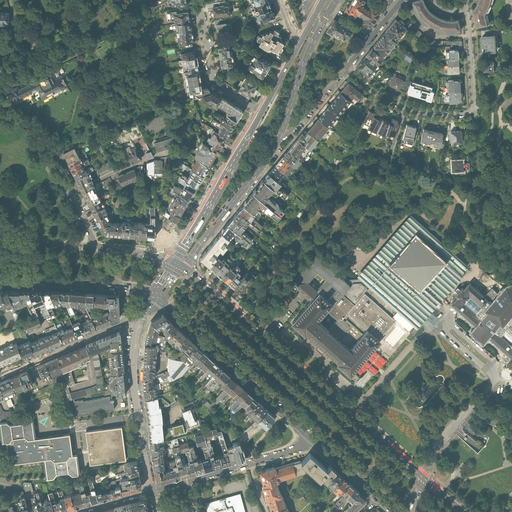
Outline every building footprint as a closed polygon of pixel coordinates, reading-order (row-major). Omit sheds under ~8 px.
[(256,14),(270,9),(270,8),(268,1),(267,1),(266,0),(265,0),(253,5),(255,10),(256,14)] [(352,0),(350,4),(361,11),(364,6),(362,5),(364,1),(362,0),(352,0)] [(462,31),(458,20),(453,21),(448,21),(447,21),(446,20),(438,18),(433,15),(428,10),(427,9),(424,5),(422,0),(412,3),(415,10),(418,14),(421,18),(424,21),(428,25),(433,27),(437,29),(442,31),(447,32),(452,32),(457,32),(462,31)] [(487,24),(485,14),(488,10),(490,6),(491,2),(491,0),(479,0),(479,1),(478,3),(476,7),(472,11),(474,16),(477,27),(487,24)] [(358,15),(361,11),(350,4),(348,8),(347,7),(344,12),(351,16),(349,19),(352,20),(356,14),(358,15)] [(364,6),(361,11),(375,20),(378,15),(380,15),(382,13),(380,12),(380,11),(372,5),(369,9),(364,6)] [(213,8),(212,8),(213,13),(212,13),(212,14),(211,14),(211,15),(211,16),(212,16),(213,17),(214,16),(214,17),(230,14),(228,7),(228,6),(224,7),(224,6),(219,7),(213,8)] [(272,14),(270,9),(256,14),(258,19),(260,23),(266,21),(268,21),(273,19),(274,17),(275,17),(273,13),(272,14)] [(0,22),(0,24),(4,24),(4,22),(8,22),(8,11),(0,10),(0,22)] [(372,24),(375,20),(361,11),(358,15),(363,18),(361,22),(369,28),(372,24)] [(174,26),(190,23),(188,13),(176,15),(176,13),(166,15),(167,22),(174,21),(174,26)] [(326,31),(334,36),(342,25),(334,20),(326,31)] [(395,20),(384,33),(396,42),(398,39),(397,39),(406,29),(402,26),(403,25),(404,24),(404,23),(403,22),(403,21),(402,21),(401,21),(400,21),(399,22),(398,23),(395,20)] [(176,34),(191,31),(190,23),(174,26),(176,34)] [(227,29),(226,24),(222,24),(216,25),(216,26),(218,34),(218,33),(218,34),(219,34),(219,35),(220,35),(221,35),(221,34),(222,34),(222,33),(227,32),(228,32),(228,31),(228,30),(228,29),(227,29)] [(345,38),(345,37),(347,38),(352,31),(342,25),(334,36),(338,39),(340,37),(341,38),(341,39),(343,40),(344,39),(345,38)] [(442,47),(442,44),(442,42),(436,42),(430,40),(425,37),(420,34),(417,31),(411,26),(410,28),(407,31),(429,49),(430,47),(433,48),(437,48),(440,48),(442,48),(442,47)] [(259,45),(267,50),(269,48),(273,51),(274,50),(278,52),(280,49),(280,50),(282,47),(281,46),(283,43),(280,41),(281,39),(279,38),(280,37),(277,35),(279,32),(274,30),(272,33),(270,31),(268,34),(266,33),(264,35),(263,34),(261,37),(259,36),(256,40),(260,42),(259,45)] [(191,31),(176,34),(178,45),(179,49),(182,48),(192,47),(191,43),(193,43),(191,31)] [(102,59),(123,48),(115,33),(99,41),(101,46),(96,49),(102,59)] [(396,43),(396,42),(384,33),(378,41),(389,50),(391,51),(396,45),(395,44),(396,43)] [(491,37),(482,38),(483,48),(486,48),(487,53),(497,53),(496,37),(491,37)] [(386,53),(389,50),(378,41),(373,47),(372,49),(383,58),(384,58),(387,54),(386,53)] [(218,49),(219,58),(232,56),(232,51),(229,52),(228,45),(222,46),(220,46),(221,49),(218,49)] [(376,66),(383,58),(372,49),(372,48),(365,56),(376,66)] [(446,59),(458,58),(458,51),(454,51),(454,50),(449,50),(449,51),(446,52),(445,52),(446,59)] [(181,61),(194,59),(193,52),(183,54),(180,54),(181,61)] [(232,60),(232,56),(219,58),(221,68),(232,66),(235,65),(234,60),(232,60)] [(256,65),(267,71),(272,64),(263,59),(261,59),(257,56),(253,63),(256,65)] [(373,70),(376,66),(365,56),(356,67),(367,76),(373,70)] [(184,69),(197,67),(196,59),(194,59),(181,61),(182,67),(181,67),(182,69),(184,69)] [(494,71),(494,63),(484,63),(484,72),(494,71)] [(253,73),(263,79),(267,71),(256,65),(255,67),(250,64),(248,68),(254,72),(253,73)] [(458,72),(458,65),(447,66),(447,69),(444,70),(444,74),(446,73),(452,73),(455,73),(458,72)] [(183,76),(198,73),(197,67),(184,69),(184,72),(182,73),(183,76)] [(18,86),(11,90),(12,93),(11,94),(13,99),(16,104),(24,100),(23,98),(38,90),(43,100),(52,96),(62,90),(61,90),(68,86),(63,74),(60,76),(57,71),(54,72),(53,68),(46,72),(47,74),(38,79),(35,78),(32,80),(31,83),(19,89),(18,86)] [(376,72),(373,70),(367,76),(371,79),(376,72)] [(198,73),(183,76),(183,78),(185,78),(185,82),(184,82),(185,87),(201,84),(200,82),(201,82),(200,76),(199,76),(198,73)] [(390,79),(387,84),(399,90),(401,85),(401,86),(402,85),(403,83),(402,83),(403,81),(395,77),(393,81),(390,79)] [(240,87),(238,91),(249,98),(251,94),(254,96),(256,93),(258,90),(255,88),(257,85),(245,78),(242,82),(241,81),(237,86),(240,87)] [(447,88),(447,92),(459,91),(459,89),(461,88),(460,85),(459,85),(459,82),(453,82),(452,80),(448,81),(448,82),(446,82),(446,88),(447,88)] [(344,82),(341,86),(343,88),(340,92),(351,102),(353,103),(356,99),(359,102),(364,96),(347,82),(345,81),(344,82)] [(408,94),(418,97),(422,85),(412,83),(412,85),(410,85),(408,94)] [(201,84),(185,87),(186,92),(187,92),(187,93),(189,93),(189,94),(193,94),(194,100),(201,97),(209,94),(209,91),(206,90),(202,91),(201,84)] [(422,85),(418,97),(426,99),(426,100),(430,101),(431,96),(433,92),(430,91),(431,88),(422,85)] [(337,90),(331,98),(334,100),(329,105),(339,114),(346,105),(347,106),(351,102),(340,92),(337,90)] [(459,93),(459,91),(447,92),(447,95),(445,95),(444,95),(444,96),(444,102),(449,102),(449,103),(456,102),(456,101),(460,101),(460,97),(461,97),(461,93),(459,93)] [(209,94),(201,97),(200,100),(208,103),(208,104),(208,105),(208,106),(209,106),(210,106),(211,106),(212,105),(216,108),(218,105),(221,98),(212,93),(209,94)] [(226,114),(227,114),(236,120),(238,117),(240,117),(241,114),(240,114),(242,111),(221,98),(218,105),(227,110),(227,112),(226,114)] [(339,114),(329,105),(326,103),(321,110),(324,112),(318,119),(328,127),(329,126),(330,126),(331,125),(331,124),(331,123),(334,125),(339,120),(336,118),(337,117),(338,116),(339,115),(339,114)] [(377,132),(382,121),(383,120),(379,118),(379,119),(375,117),(377,113),(373,112),(373,113),(369,111),(363,124),(369,126),(367,129),(376,133),(377,132)] [(225,117),(222,117),(214,113),(212,117),(213,117),(231,128),(232,128),(233,127),(234,127),(235,125),(234,123),(236,120),(227,114),(225,117)] [(217,132),(226,137),(228,134),(229,134),(230,131),(231,128),(213,117),(211,122),(219,127),(220,127),(220,128),(219,128),(217,132)] [(313,120),(305,129),(317,140),(321,136),(324,138),(328,134),(326,133),(330,128),(328,127),(318,119),(314,124),(313,123),(315,121),(313,120)] [(384,122),(382,121),(377,132),(381,134),(382,137),(387,139),(388,135),(395,137),(399,124),(397,123),(397,121),(392,119),(390,125),(389,124),(389,122),(385,120),(384,122)] [(139,136),(141,139),(143,138),(136,124),(115,131),(125,151),(135,146),(134,142),(135,142),(136,139),(136,138),(139,136)] [(406,126),(403,140),(407,142),(407,139),(413,141),(416,128),(416,127),(411,126),(411,127),(406,126)] [(305,129),(297,139),(309,149),(310,149),(317,140),(305,129)] [(210,146),(212,149),(217,152),(221,144),(223,144),(225,141),(224,141),(226,137),(217,132),(215,130),(208,140),(210,146)] [(426,144),(430,145),(433,132),(423,130),(421,144),(426,145),(426,144)] [(442,134),(433,132),(430,145),(435,146),(435,147),(439,148),(440,145),(440,144),(441,144),(442,138),(441,138),(442,134)] [(454,133),(450,133),(451,142),(450,142),(451,144),(454,144),(454,143),(461,143),(461,133),(458,133),(454,133)] [(172,137),(154,142),(157,151),(174,145),(172,137)] [(147,155),(149,158),(153,156),(150,151),(143,138),(141,139),(139,140),(146,152),(147,155)] [(297,139),(288,150),(300,160),(303,157),(304,158),(307,154),(306,153),(309,149),(297,139)] [(195,157),(197,158),(209,165),(217,152),(212,149),(210,146),(208,146),(202,142),(199,148),(200,148),(195,157)] [(68,163),(79,157),(73,145),(57,150),(53,151),(58,161),(66,158),(68,163)] [(142,158),(135,146),(125,151),(131,163),(142,158)] [(288,150),(282,157),(294,166),(295,167),(301,161),(300,160),(288,150)] [(80,163),(82,162),(80,157),(79,157),(68,163),(70,168),(80,163)] [(282,157),(275,165),(286,174),(286,175),(294,166),(282,157)] [(191,168),(203,175),(205,171),(206,172),(208,169),(207,169),(209,165),(197,158),(191,168)] [(161,160),(153,160),(154,173),(162,173),(162,162),(162,160),(161,160)] [(463,160),(452,160),(452,170),(463,170),(463,163),(463,160)] [(109,161),(96,168),(97,174),(101,174),(100,173),(103,172),(103,171),(106,171),(105,170),(108,169),(108,171),(114,170),(109,161)] [(81,165),(80,163),(70,168),(73,173),(82,168),(81,165)] [(190,172),(189,174),(200,180),(203,175),(191,168),(184,164),(182,167),(190,172)] [(275,165),(269,173),(279,182),(286,174),(275,165)] [(76,178),(88,172),(93,169),(91,166),(85,169),(85,170),(84,171),(82,168),(73,173),(75,178),(76,178)] [(134,169),(117,176),(118,178),(121,184),(122,186),(137,180),(137,177),(135,172),(134,169)] [(83,189),(84,190),(93,186),(93,185),(93,184),(92,182),(93,182),(88,172),(76,178),(80,185),(81,185),(83,189)] [(180,176),(196,186),(200,180),(189,174),(187,177),(182,173),(180,176)] [(269,173),(263,180),(277,192),(284,197),(288,193),(281,188),(280,189),(279,188),(278,188),(276,187),(279,184),(280,185),(281,183),(279,182),(269,173)] [(185,184),(184,186),(193,192),(196,186),(180,176),(178,180),(185,184)] [(98,183),(101,188),(110,183),(109,181),(111,180),(109,177),(107,178),(105,181),(103,180),(101,182),(100,182),(98,183)] [(255,190),(253,192),(280,214),(283,210),(277,205),(278,204),(275,202),(274,202),(268,197),(267,195),(269,192),(272,192),(275,195),(277,192),(263,180),(255,190)] [(174,184),(172,188),(189,198),(193,192),(184,186),(181,190),(180,190),(181,188),(174,184)] [(97,193),(94,186),(93,186),(84,190),(82,191),(84,195),(88,203),(98,199),(100,198),(97,193)] [(176,198),(185,204),(189,198),(172,188),(170,191),(178,196),(176,198)] [(247,199),(243,204),(254,214),(257,216),(260,213),(257,210),(257,208),(258,206),(260,206),(265,209),(267,211),(271,215),(276,218),(280,214),(253,192),(252,194),(247,199)] [(167,207),(170,209),(179,214),(185,204),(176,198),(175,197),(172,203),(170,202),(167,207)] [(100,203),(98,199),(88,203),(92,211),(104,205),(109,203),(107,199),(100,203)] [(243,204),(238,211),(259,228),(262,225),(254,219),(253,219),(251,217),(254,214),(243,204)] [(107,213),(104,205),(92,211),(96,218),(106,213),(107,213)] [(176,220),(179,214),(170,209),(169,211),(166,209),(164,212),(166,213),(176,220)] [(238,211),(233,217),(244,226),(248,221),(250,223),(249,225),(257,232),(260,229),(259,228),(238,211)] [(106,213),(96,218),(95,218),(96,220),(95,220),(97,224),(98,224),(99,226),(108,221),(107,217),(108,217),(106,213)] [(162,223),(170,229),(174,222),(176,220),(166,213),(164,216),(163,219),(164,219),(162,223)] [(122,216),(121,223),(121,234),(129,235),(130,223),(131,217),(122,216)] [(233,217),(227,223),(248,241),(251,238),(243,231),(241,230),(244,226),(233,217)] [(411,218),(358,278),(362,281),(363,280),(370,286),(364,293),(396,321),(408,331),(417,320),(422,314),(427,309),(436,299),(465,266),(445,248),(411,218)] [(109,221),(108,221),(99,226),(102,231),(105,233),(121,234),(121,223),(111,222),(111,221),(109,220),(109,221)] [(134,223),(130,223),(129,235),(138,236),(138,221),(134,221),(134,223)] [(146,222),(138,221),(138,236),(146,236),(146,225),(146,222)] [(174,222),(170,229),(172,230),(178,234),(182,227),(174,222)] [(154,226),(155,237),(157,237),(163,238),(165,237),(166,236),(170,229),(162,223),(161,223),(160,224),(159,224),(156,225),(154,225),(154,226)] [(221,231),(229,237),(231,235),(234,233),(235,237),(245,245),(248,241),(227,223),(221,231)] [(152,225),(146,225),(146,236),(155,237),(154,226),(152,225)] [(178,234),(172,230),(168,237),(167,238),(166,239),(164,240),(162,240),(156,239),(155,239),(154,240),(154,247),(166,247),(168,247),(170,247),(170,246),(171,246),(172,245),(172,244),(172,243),(176,236),(178,234)] [(200,257),(209,264),(216,256),(214,254),(219,248),(222,250),(226,245),(224,243),(229,237),(221,231),(214,240),(204,252),(200,257)] [(209,264),(215,270),(225,258),(223,256),(225,254),(221,251),(216,256),(209,264)] [(233,262),(234,260),(231,258),(231,259),(228,257),(229,256),(230,257),(232,255),(230,253),(225,258),(215,270),(221,275),(233,262)] [(364,293),(370,286),(363,280),(362,281),(358,278),(357,279),(349,280),(346,282),(315,255),(290,285),(293,288),(294,289),(296,287),(311,301),(292,323),(304,334),(306,333),(317,343),(316,343),(318,345),(322,348),(325,350),(327,352),(338,361),(337,363),(352,376),(352,377),(353,378),(354,377),(355,378),(356,378),(357,378),(358,377),(358,376),(353,371),(357,365),(358,366),(360,366),(361,366),(362,365),(363,364),(363,363),(363,362),(363,360),(364,360),(363,359),(366,355),(367,356),(368,355),(369,355),(370,355),(371,355),(372,354),(373,353),(373,351),(372,350),(372,349),(396,321),(364,293)] [(221,275),(227,280),(237,269),(239,266),(237,264),(236,265),(233,262),(221,275)] [(243,274),(244,272),(241,269),(239,271),(237,269),(227,280),(233,285),(243,274)] [(243,274),(233,285),(238,290),(239,291),(238,291),(238,292),(239,293),(240,293),(241,293),(241,292),(241,291),(242,291),(255,276),(255,274),(253,273),(250,273),(249,274),(246,271),(244,275),(243,274)] [(477,325),(472,331),(478,336),(483,341),(484,342),(489,336),(511,356),(511,316),(511,315),(511,284),(510,285),(507,286),(500,294),(493,288),(492,288),(485,296),(470,283),(464,290),(462,288),(460,290),(457,287),(454,291),(455,292),(457,293),(455,295),(458,297),(452,304),(477,325)] [(3,290),(0,290),(0,291),(6,304),(7,307),(13,304),(7,290),(3,292),(3,290)] [(18,291),(7,290),(13,304),(14,306),(23,302),(18,291)] [(29,292),(34,304),(39,302),(44,314),(49,312),(40,291),(38,292),(37,291),(34,292),(33,290),(29,292)] [(28,291),(18,291),(23,302),(26,301),(32,315),(37,313),(34,304),(29,292),(28,291)] [(50,291),(40,291),(49,312),(51,315),(55,314),(51,306),(50,306),(50,305),(49,304),(49,303),(50,303),(51,303),(54,302),(50,293),(50,291)] [(59,291),(50,291),(50,293),(54,302),(54,304),(61,301),(59,294),(59,291)] [(59,291),(59,294),(61,301),(62,302),(65,302),(66,303),(67,304),(67,305),(70,313),(74,311),(71,303),(68,297),(69,292),(59,291)] [(68,297),(71,303),(74,303),(74,304),(78,304),(83,304),(82,310),(88,310),(85,303),(86,293),(69,292),(68,297)] [(92,304),(93,293),(86,293),(85,303),(88,310),(90,315),(93,313),(89,305),(88,303),(92,304)] [(107,294),(93,293),(92,304),(106,305),(107,294)] [(110,305),(110,308),(114,307),(114,304),(118,303),(118,295),(112,295),(107,294),(106,305),(110,305)] [(185,294),(182,295),(182,298),(183,299),(182,300),(185,303),(186,302),(188,303),(189,302),(190,301),(190,300),(189,299),(190,297),(187,294),(186,296),(185,294)] [(109,314),(108,314),(111,322),(119,318),(119,314),(118,303),(114,304),(114,307),(110,308),(109,308),(109,314)] [(101,326),(97,317),(94,318),(94,317),(93,315),(96,314),(96,312),(93,313),(90,315),(91,318),(95,329),(99,327),(101,326)] [(111,322),(108,314),(107,312),(97,317),(101,326),(108,323),(111,322)] [(163,314),(161,315),(152,320),(150,321),(158,329),(162,325),(165,328),(171,322),(169,320),(169,319),(165,316),(163,314)] [(91,331),(87,322),(82,324),(81,324),(82,323),(83,322),(80,315),(76,317),(79,322),(84,334),(88,332),(91,331)] [(38,317),(21,324),(25,332),(41,325),(38,317)] [(95,329),(91,318),(86,320),(87,322),(91,331),(94,329),(95,329)] [(66,330),(70,340),(74,338),(77,337),(72,325),(69,319),(66,321),(69,328),(70,327),(71,328),(66,330)] [(158,329),(150,321),(147,332),(157,335),(158,329)] [(84,334),(79,322),(72,325),(77,337),(81,335),(84,334)] [(177,327),(171,322),(165,328),(164,329),(166,332),(165,333),(168,336),(177,327)] [(70,340),(66,330),(64,331),(60,323),(55,326),(62,343),(66,341),(70,340)] [(62,343),(55,326),(55,325),(44,330),(47,336),(38,340),(38,341),(37,342),(36,341),(30,344),(35,355),(39,353),(40,353),(42,353),(44,352),(44,351),(53,347),(54,347),(56,347),(57,346),(58,345),(62,343)] [(168,336),(168,337),(172,341),(181,331),(177,327),(168,336)] [(181,331),(172,341),(177,345),(178,345),(186,335),(181,331)] [(119,332),(85,345),(89,354),(93,352),(92,351),(106,345),(106,347),(108,346),(109,346),(110,349),(121,348),(121,347),(119,332)] [(157,335),(147,332),(144,344),(155,345),(156,340),(159,341),(160,336),(157,335)] [(186,335),(178,345),(181,347),(182,345),(184,347),(191,340),(186,335)] [(166,338),(160,336),(159,341),(158,345),(164,345),(166,338)] [(187,350),(180,357),(183,360),(189,352),(196,345),(191,340),(184,347),(187,350)] [(35,355),(30,344),(29,341),(17,346),(22,355),(23,359),(26,358),(26,359),(30,357),(35,355)] [(22,355),(17,346),(16,342),(13,344),(11,343),(10,344),(9,345),(4,347),(5,349),(0,351),(0,349),(0,365),(6,362),(7,361),(9,362),(10,361),(11,360),(15,358),(16,359),(18,358),(18,357),(22,355)] [(155,345),(144,344),(144,350),(144,356),(155,356),(156,353),(157,351),(156,351),(158,345),(155,345)] [(85,345),(57,357),(62,368),(62,369),(63,370),(82,362),(85,361),(85,359),(90,357),(89,354),(85,345)] [(203,351),(196,345),(189,352),(196,358),(203,351)] [(322,348),(318,345),(315,349),(321,354),(325,350),(322,348)] [(121,348),(108,349),(109,354),(110,364),(123,362),(121,348)] [(196,358),(188,367),(191,369),(198,362),(200,364),(208,355),(203,351),(196,358)] [(183,360),(182,360),(175,359),(168,357),(167,367),(168,370),(169,374),(167,375),(168,379),(170,381),(182,375),(188,367),(196,358),(189,352),(183,360)] [(208,355),(200,364),(202,366),(195,373),(198,376),(213,360),(208,355)] [(381,356),(378,360),(383,364),(387,360),(381,356)] [(57,357),(45,363),(50,374),(62,369),(62,368),(57,357)] [(155,360),(143,360),(143,367),(142,379),(152,376),(155,375),(155,373),(154,373),(155,360)] [(213,360),(198,376),(200,378),(207,371),(210,373),(218,364),(213,360)] [(82,362),(63,370),(66,380),(68,385),(74,384),(70,371),(71,369),(77,366),(79,367),(80,367),(87,364),(85,361),(82,362)] [(123,362),(110,364),(111,373),(124,372),(123,362)] [(45,363),(37,366),(40,371),(39,371),(40,374),(41,374),(43,379),(46,378),(51,375),(50,374),(45,363)] [(218,364),(210,373),(212,375),(205,382),(208,385),(223,369),(218,364)] [(229,374),(223,369),(208,385),(211,388),(218,380),(221,383),(229,374)] [(166,371),(160,373),(160,376),(161,382),(168,379),(167,375),(169,374),(168,370),(166,371)] [(29,376),(26,371),(19,374),(24,387),(32,384),(30,379),(30,378),(29,377),(29,376)] [(111,373),(110,373),(110,380),(110,384),(111,388),(112,395),(113,395),(126,393),(124,372),(111,373)] [(19,374),(10,378),(14,389),(15,391),(24,387),(19,374)] [(221,383),(226,387),(228,389),(236,381),(229,374),(221,383)] [(51,375),(46,378),(49,385),(54,383),(52,377),(51,375)] [(152,376),(142,379),(142,384),(143,390),(154,384),(153,381),(152,376)] [(14,389),(10,378),(0,382),(0,387),(3,394),(14,389)] [(161,382),(160,382),(163,393),(163,394),(165,393),(174,389),(175,389),(170,381),(168,379),(161,382)] [(68,385),(66,380),(59,383),(66,400),(72,398),(70,392),(68,385)] [(228,389),(220,397),(223,400),(231,392),(234,395),(242,386),(236,381),(228,389)] [(97,385),(93,385),(95,391),(103,389),(102,383),(97,385)] [(110,384),(107,384),(108,390),(103,390),(104,396),(104,395),(105,396),(112,395),(111,388),(110,384)] [(154,384),(143,390),(144,398),(154,396),(157,395),(155,384),(154,384)] [(242,386),(234,395),(236,397),(230,404),(233,406),(247,391),(242,386)] [(223,389),(210,402),(206,399),(203,402),(210,408),(220,397),(228,389),(226,387),(224,390),(223,389)] [(75,397),(73,398),(76,415),(85,413),(108,409),(114,408),(112,397),(113,396),(113,395),(112,395),(105,396),(104,395),(104,396),(103,390),(103,389),(95,391),(92,392),(89,393),(86,394),(83,395),(80,396),(78,396),(75,397)] [(154,396),(144,398),(145,405),(147,415),(148,424),(148,427),(148,428),(149,441),(157,439),(163,438),(163,439),(190,432),(193,431),(202,428),(191,401),(183,405),(184,408),(181,409),(183,413),(186,421),(187,423),(183,424),(182,422),(172,425),(172,427),(167,428),(167,430),(163,431),(162,428),(162,426),(162,422),(162,420),(160,405),(163,404),(166,403),(166,404),(179,398),(174,389),(165,393),(163,394),(163,393),(157,395),(154,396)] [(247,391),(233,406),(235,409),(242,402),(244,404),(252,395),(247,391)] [(244,404),(242,405),(245,407),(240,413),(243,415),(257,400),(252,395),(244,404)] [(266,408),(257,400),(243,415),(242,416),(246,419),(252,413),(257,418),(266,408)] [(10,410),(5,411),(3,410),(1,408),(0,405),(0,418),(12,415),(10,410)] [(266,408),(257,418),(264,424),(273,414),(266,408)] [(22,422),(22,423),(10,424),(7,422),(7,421),(0,422),(0,423),(3,441),(2,441),(2,442),(7,441),(10,441),(12,437),(24,436),(28,438),(35,437),(34,437),(32,418),(25,419),(23,422),(22,422)] [(257,418),(237,435),(237,436),(239,439),(240,444),(264,424),(257,418)] [(122,426),(86,431),(90,463),(126,459),(122,426)] [(227,446),(221,428),(217,429),(216,426),(211,427),(214,435),(214,436),(218,434),(224,453),(219,454),(222,464),(231,461),(228,451),(227,446)] [(219,454),(215,455),(212,446),(211,442),(209,437),(214,435),(211,427),(207,428),(207,431),(204,432),(213,466),(222,464),(219,454)] [(213,466),(204,432),(195,435),(197,443),(202,441),(203,443),(202,443),(202,444),(205,456),(205,455),(206,457),(202,459),(205,469),(213,466)] [(62,459),(67,458),(70,454),(73,454),(70,433),(35,437),(28,438),(24,436),(12,437),(10,441),(7,441),(10,462),(43,458),(51,457),(55,460),(62,459)] [(157,439),(149,441),(150,449),(159,446),(158,441),(160,441),(161,445),(163,444),(164,444),(163,439),(163,438),(157,439)] [(241,446),(239,439),(236,440),(232,441),(233,444),(227,446),(228,451),(233,450),(236,460),(244,457),(241,446)] [(188,443),(187,440),(179,443),(179,446),(180,450),(182,450),(185,449),(185,452),(186,452),(188,459),(188,460),(188,463),(186,463),(189,473),(196,471),(188,443)] [(202,458),(197,460),(197,458),(198,457),(196,453),(195,453),(193,444),(192,445),(191,442),(188,443),(196,471),(205,469),(202,459),(202,458)] [(159,446),(150,449),(152,455),(161,451),(164,449),(165,449),(169,447),(169,446),(168,446),(166,443),(163,444),(161,445),(159,446)] [(179,446),(170,448),(169,447),(168,448),(169,451),(170,455),(172,454),(171,452),(174,452),(180,450),(179,446)] [(233,450),(228,451),(231,461),(236,460),(233,450)] [(161,451),(152,455),(152,461),(163,457),(166,456),(170,455),(169,451),(164,453),(163,454),(162,455),(161,451)] [(316,458),(309,452),(301,461),(304,464),(319,478),(321,477),(321,476),(323,475),(324,476),(323,478),(326,481),(336,471),(336,470),(333,468),(329,465),(327,468),(316,458)] [(70,454),(67,458),(62,459),(55,460),(51,457),(43,458),(44,459),(44,458),(47,477),(46,477),(53,476),(56,473),(68,471),(71,473),(72,474),(79,473),(78,473),(76,454),(73,454),(70,454)] [(186,463),(182,464),(181,463),(182,463),(179,454),(175,455),(175,458),(181,476),(189,473),(186,463)] [(163,457),(152,461),(154,470),(163,467),(164,467),(163,461),(164,461),(163,457)] [(175,458),(169,460),(170,465),(171,465),(173,465),(173,467),(168,468),(169,469),(171,479),(181,476),(175,458)] [(301,461),(299,459),(297,460),(282,464),(275,467),(274,466),(261,470),(263,477),(262,477),(263,481),(264,485),(262,485),(264,492),(266,498),(268,498),(270,504),(271,510),(273,510),(273,511),(287,511),(286,506),(285,506),(281,494),(280,494),(275,479),(278,478),(304,471),(303,465),(304,464),(301,461)] [(136,460),(124,463),(124,465),(125,472),(127,471),(137,468),(136,460)] [(107,470),(91,477),(93,484),(109,476),(115,475),(113,467),(107,470)] [(166,471),(164,471),(163,467),(154,470),(157,481),(159,482),(171,479),(169,469),(166,470),(166,471)] [(137,468),(127,471),(128,475),(128,477),(139,474),(137,468)] [(326,481),(326,482),(332,487),(342,476),(339,474),(336,471),(326,481)] [(128,477),(121,479),(121,483),(127,482),(126,480),(130,479),(130,481),(139,479),(139,474),(128,477)] [(345,479),(342,476),(332,487),(338,493),(339,492),(348,482),(345,479)] [(91,477),(87,479),(90,488),(91,491),(88,492),(91,502),(98,500),(95,491),(95,492),(93,484),(91,477)] [(139,479),(130,481),(131,484),(127,484),(127,482),(121,483),(122,487),(131,486),(140,483),(139,479)] [(30,482),(24,481),(23,482),(25,490),(32,488),(30,482)] [(91,502),(88,492),(85,493),(84,490),(81,481),(78,483),(85,504),(91,502)] [(348,482),(339,492),(341,494),(334,502),(337,505),(353,487),(351,484),(348,482)] [(78,483),(76,483),(73,484),(76,492),(77,493),(70,495),(74,507),(85,504),(78,483)] [(140,483),(131,486),(122,487),(120,488),(121,493),(140,488),(141,486),(140,483)] [(120,486),(115,487),(115,490),(114,490),(114,489),(112,490),(108,491),(110,497),(121,493),(120,488),(120,486)] [(353,487),(337,505),(340,507),(348,499),(347,498),(348,497),(351,500),(352,498),(359,491),(356,489),(353,487)] [(64,497),(61,489),(60,489),(60,490),(58,491),(60,500),(58,501),(61,511),(68,509),(64,497)] [(108,491),(101,493),(101,490),(95,491),(98,500),(110,497),(108,491)] [(58,501),(54,502),(54,500),(54,499),(52,491),(48,492),(50,499),(53,511),(56,511),(61,511),(58,501)] [(365,497),(359,491),(352,498),(354,500),(349,504),(348,503),(346,504),(342,509),(345,511),(343,511),(340,511),(339,511),(338,511),(351,511),(353,511),(364,500),(365,497)] [(46,511),(44,503),(41,504),(40,500),(38,493),(37,492),(34,493),(34,496),(39,511),(46,511)] [(244,511),(240,492),(204,502),(207,511),(244,511)] [(74,507),(70,495),(64,497),(68,509),(74,507)] [(31,511),(31,508),(31,507),(30,507),(28,508),(27,508),(24,496),(20,497),(21,499),(24,511),(31,511)] [(39,511),(34,496),(33,496),(30,497),(34,507),(31,508),(31,511),(39,511)] [(53,511),(50,499),(44,501),(44,503),(46,511),(53,511)] [(140,510),(140,511),(141,511),(148,510),(145,501),(143,501),(139,502),(130,504),(132,511),(135,511),(135,510),(139,509),(139,510),(140,510)]
